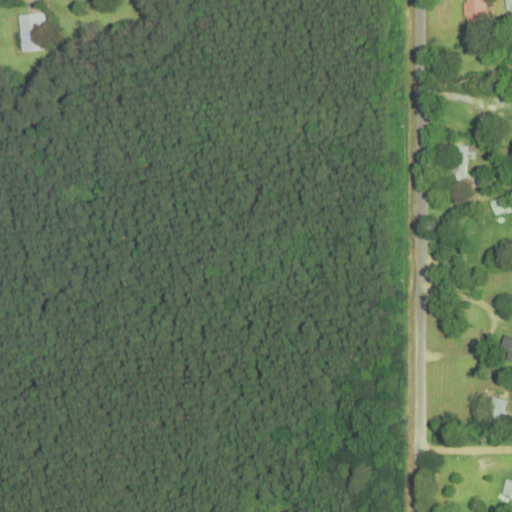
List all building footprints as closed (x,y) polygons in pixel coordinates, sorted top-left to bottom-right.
[(485,0),(464,0),(465,23),(485,23),(485,0)] [(18,16),(21,53),(47,51),(44,14),(18,16)] [(470,105),(463,90),(444,100),(452,115),(470,105)] [(465,179),(466,159),(474,159),(474,148),(450,146),(446,188),(470,190),(471,180),(465,179)] [(491,202),(493,215),(508,212),(506,199),(491,202)] [(508,352),(505,361),(511,362),(511,337),(504,336),(500,350),(508,352)] [(511,414),(503,412),(506,402),(492,398),(486,420),(511,427),(511,414)] [(501,497),(511,499),(511,481),(505,480),(501,497)]
